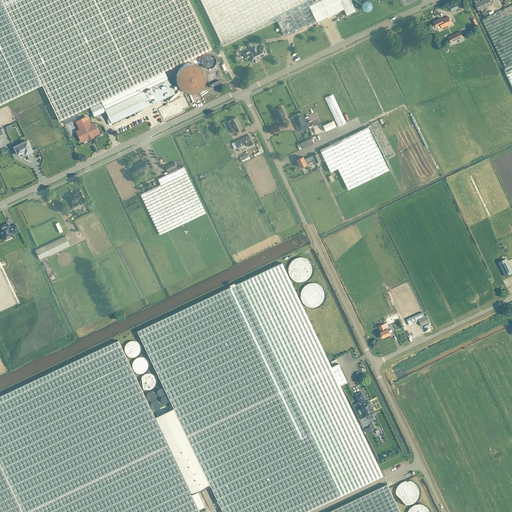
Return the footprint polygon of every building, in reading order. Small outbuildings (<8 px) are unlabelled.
[(1,0),(0,0),(0,104),(42,85),(1,0)] [(211,50),(186,0),(1,0),(60,121),(101,102),(111,124),(166,98),(175,93),(165,72),(211,50)] [(202,0),(223,44),(277,18),(284,33),(316,18),(317,20),(344,7),(347,13),(356,9),(352,0),(202,0)] [(483,0),(475,4),(478,11),(492,4),(489,0),(483,0)] [(511,5),(482,19),(505,69),(504,70),(511,87),(511,5)] [(434,22),(436,27),(441,25),(443,27),(442,28),(451,24),(448,17),(448,18),(442,20),(441,18),(434,22)] [(448,37),(450,41),(451,41),(452,43),(463,38),(460,32),(448,37)] [(250,51),(249,49),(244,51),(247,56),(250,55),(252,59),(253,58),(254,59),(255,60),(256,60),(257,60),(258,59),(258,57),(257,57),(268,52),(264,44),(257,47),(256,44),(251,46),(253,49),(250,51)] [(175,75),(175,87),(180,87),(180,84),(187,84),(187,80),(187,69),(184,69),(184,74),(182,74),(182,71),(181,71),(181,68),(173,68),(174,72),(170,73),(170,75),(175,75)] [(338,125),(347,121),(333,92),(325,96),(338,125)] [(100,114),(105,111),(101,103),(90,108),(93,114),(98,111),(100,114)] [(285,112),(282,105),(275,108),(277,113),(277,112),(280,119),(286,116),(285,112)] [(301,112),(300,110),(294,113),(299,125),(305,122),(301,112)] [(25,125),(45,117),(42,111),(15,122),(18,129),(21,128),(24,134),(28,132),(25,125)] [(237,115),(231,118),(228,119),(234,131),(237,130),(242,127),(237,115)] [(76,122),(78,124),(82,132),(80,133),(81,136),(79,137),(81,141),(82,141),(86,139),(86,138),(85,136),(97,131),(94,123),(90,125),(87,120),(86,117),(76,122)] [(394,153),(378,117),(370,120),(386,156),(394,153)] [(326,129),(335,125),(336,124),(334,118),(323,123),(326,129)] [(368,124),(325,145),(320,147),(326,160),(330,169),(335,167),(338,166),(348,188),(390,168),(368,124)] [(292,128),(284,132),(291,145),(298,141),(292,128)] [(249,133),(246,135),(246,134),(235,140),(237,145),(239,149),(246,146),(245,143),(246,142),(249,141),(249,140),(252,139),(249,133)] [(314,141),(311,136),(301,141),(303,147),(314,141)] [(15,146),(19,155),(24,152),(24,153),(26,154),(32,151),(27,141),(15,146)] [(239,154),(242,159),(250,155),(247,150),(239,154)] [(318,151),(313,153),(304,157),(303,154),(297,157),(301,165),(307,162),(315,158),(316,161),(321,158),(318,151)] [(148,166),(145,159),(134,163),(138,170),(148,166)] [(168,169),(177,164),(175,160),(166,164),(168,169)] [(161,182),(141,192),(160,233),(206,211),(184,164),(158,177),(161,182)] [(82,200),(81,198),(84,196),(81,189),(70,194),(74,201),(77,199),(78,202),(82,200)] [(13,235),(13,234),(19,231),(16,225),(10,228),(8,224),(0,227),(0,230),(1,232),(0,232),(1,233),(4,240),(13,235)] [(70,243),(66,234),(36,248),(40,257),(70,243)] [(505,276),(511,272),(506,259),(498,263),(505,276)] [(338,363),(331,367),(282,263),(137,332),(173,409),(155,418),(118,341),(0,396),(0,465),(22,511),(199,511),(198,509),(204,507),(197,492),(210,486),(222,511),(306,511),(383,476),(340,385),(347,382),(338,363)] [(373,317),(370,318),(372,322),(379,318),(373,306),(369,308),(372,315),(373,317)] [(424,316),(422,312),(407,319),(406,320),(409,325),(410,325),(418,321),(418,319),(424,316)] [(426,315),(424,316),(418,319),(418,321),(421,326),(430,322),(426,315)] [(386,324),(384,325),(384,324),(378,327),(381,332),(380,332),(383,338),(390,334),(387,329),(386,329),(386,328),(387,327),(386,324)] [(404,341),(408,340),(403,329),(397,332),(400,338),(402,337),(404,341)] [(374,413),(368,400),(361,404),(360,402),(365,400),(361,392),(355,395),(365,417),(367,416),(369,419),(373,417),(371,414),(374,413)] [(359,417),(362,425),(367,422),(363,415),(359,417)] [(0,511),(22,511),(0,465),(0,511)] [(399,511),(387,484),(328,511),(399,511)]
